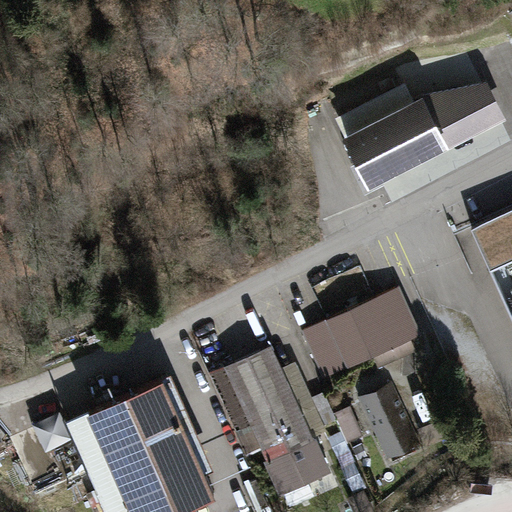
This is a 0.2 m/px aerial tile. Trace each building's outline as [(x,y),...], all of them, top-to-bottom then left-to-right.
[(507,133),(485,78),(415,107),(406,86),(332,116),(363,192),(507,133)] [(511,216),(470,234),(473,242),(511,333),(511,216)] [(429,333),(409,288),(306,334),(326,379),(429,333)] [(276,346),(226,369),(282,495),(333,473),(317,436),(328,431),(298,363),(286,369),(276,346)] [(170,379),(95,412),(139,511),(178,511),(221,493),(170,379)] [(395,386),(361,401),(390,464),(423,450),(395,386)] [(349,405),(334,413),(348,442),(363,434),(349,405)] [(55,428),(15,446),(39,500),(79,483),(55,428)] [(258,485),(247,488),(253,511),(256,511),(266,509),(258,485)]
